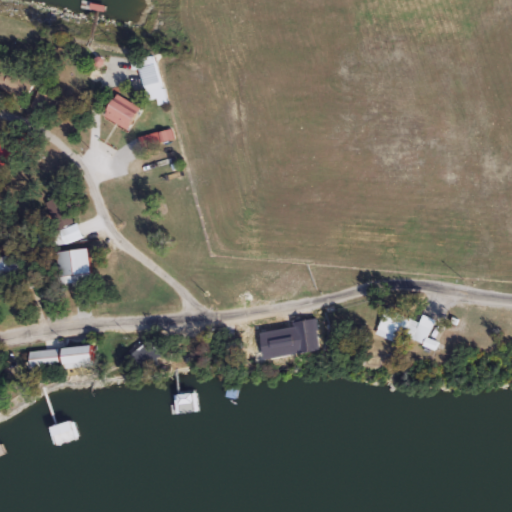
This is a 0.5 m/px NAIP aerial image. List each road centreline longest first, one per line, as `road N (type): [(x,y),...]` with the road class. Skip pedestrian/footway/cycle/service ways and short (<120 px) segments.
road 1 (residential): [(511,300),(401,283),(210,320),(0,337)]
road 2 (residential): [(0,111),(43,127),(89,178),(121,241),(210,320)]
